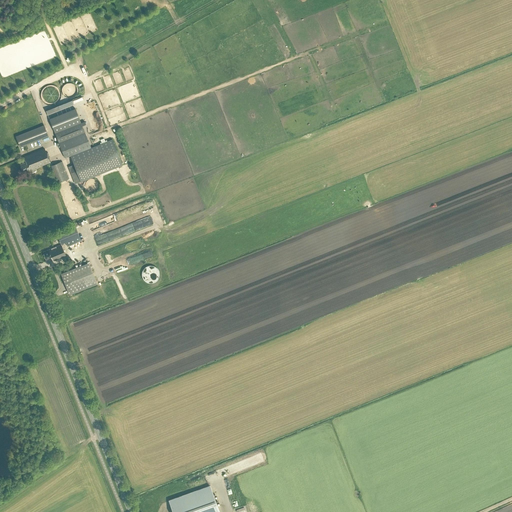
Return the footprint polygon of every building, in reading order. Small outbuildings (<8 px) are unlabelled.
[(109,77),(104,79),(107,89),(113,87),(109,77)] [(73,103),(72,100),(46,110),(47,114),(73,103)] [(94,103),(89,105),(93,118),(98,116),(94,103)] [(65,157),(70,155),(74,164),(69,166),(75,183),(122,164),(112,139),(91,148),(82,125),(85,123),(84,120),(81,122),(75,108),(49,118),(65,157)] [(16,135),(20,146),(48,135),(44,124),(16,135)] [(44,148),(39,151),(24,157),(26,162),(20,164),(23,171),(29,169),(30,172),(33,171),(33,169),(50,162),(44,148)] [(62,161),(51,165),(57,182),(69,178),(62,161)] [(109,218),(110,222),(135,213),(136,215),(140,214),(139,209),(135,210),(135,208),(129,210),(129,211),(109,218)] [(57,233),(61,243),(66,241),(68,246),(81,240),(75,226),(57,233)] [(113,232),(115,239),(132,234),(130,227),(113,232)] [(92,248),(104,244),(102,238),(90,243),(92,248)] [(46,243),(48,250),(43,252),(46,259),(51,257),(53,261),(66,256),(61,244),(50,249),(49,248),(51,247),(49,242),(46,243)] [(151,252),(136,256),(138,263),(153,259),(151,252)] [(88,262),(60,273),(69,294),(97,283),(88,262)] [(145,272),(149,281),(157,278),(153,269),(145,272)] [(219,511),(211,486),(170,501),(173,511),(219,511)]
